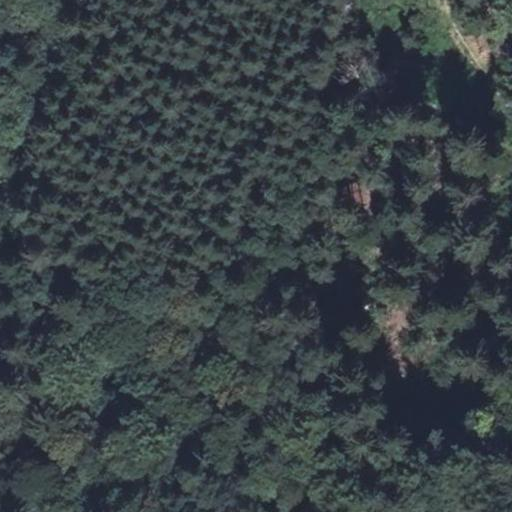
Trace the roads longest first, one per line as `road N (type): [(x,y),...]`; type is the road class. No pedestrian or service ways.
road 1 (track): [(120,0),(90,90),(68,229),(0,365)]
road 2 (track): [(511,305),(496,345),(485,511)]
